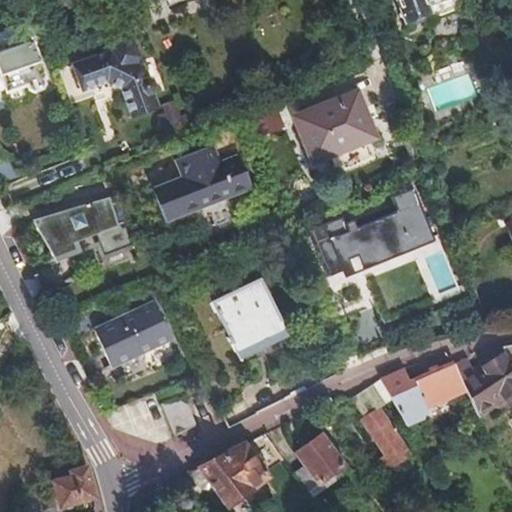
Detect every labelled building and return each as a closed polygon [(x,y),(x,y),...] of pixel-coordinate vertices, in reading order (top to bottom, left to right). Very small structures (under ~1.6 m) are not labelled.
[(395,0),(405,23),(427,14),(430,21),(460,10),(456,0),(395,0)] [(34,41),(0,52),(0,88),(4,87),(6,93),(27,86),(29,90),(34,93),(45,89),(48,82),(34,41)] [(84,62),(94,88),(110,82),(125,89),(137,119),(142,117),(156,111),(162,109),(155,91),(157,88),(154,82),(151,81),(146,68),(139,64),(142,57),(137,45),(128,41),(116,46),(115,51),(84,62)] [(85,91),(94,88),(84,62),(76,65),(85,91)] [(360,96),(298,120),(315,163),(376,140),(360,96)] [(156,111),(142,117),(143,118),(146,120),(155,116),(157,113),(156,111)] [(168,179),(150,187),(164,221),(247,186),(234,152),(215,160),(208,142),(161,162),(168,179)] [(19,165),(0,168),(0,180),(21,176),(19,165)] [(365,252),(379,247),(378,245),(410,232),(408,228),(429,219),(412,180),(389,190),(392,197),(384,200),(387,207),(356,221),(353,214),(345,217),(342,210),(307,225),(319,254),(351,240),(355,250),(365,252)] [(115,228),(106,200),(29,222),(53,266),(93,248),(93,239),(115,228)] [(380,250),(379,247),(365,252),(355,250),(351,240),(319,254),(320,258),(343,248),(349,263),(380,250)] [(263,280),(215,304),(244,363),(293,340),(263,280)] [(158,308),(97,333),(113,370),(143,358),(173,346),(158,308)] [(375,318),(347,330),(357,354),(386,342),(375,318)] [(386,342),(357,354),(358,358),(387,346),(386,342)] [(178,360),(173,346),(143,358),(148,372),(178,360)] [(511,347),(503,349),(506,354),(511,362),(511,347)] [(466,362),(455,367),(469,393),(478,410),(511,392),(511,362),(506,354),(472,371),(466,362)] [(410,386),(404,371),(396,375),(382,382),(392,398),(394,402),(411,427),(427,420),(431,410),(469,393),(455,367),(410,386)] [(382,382),(376,384),(351,400),(362,419),(360,421),(386,456),(378,462),(385,472),(412,455),(380,407),(392,398),(382,382)] [(162,408),(174,440),(196,428),(185,399),(162,408)] [(309,469),(297,477),(315,502),(327,495),(322,487),(347,470),(325,439),(299,456),(309,469)] [(247,447),(202,469),(229,508),(270,481),(247,447)] [(91,476),(88,468),(74,471),(75,475),(58,479),(64,507),(96,500),(91,476)]
